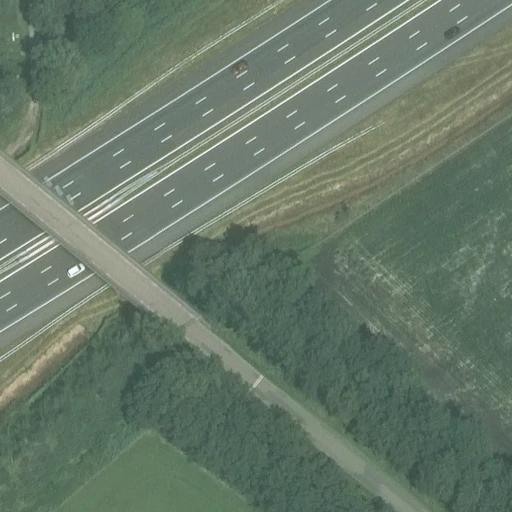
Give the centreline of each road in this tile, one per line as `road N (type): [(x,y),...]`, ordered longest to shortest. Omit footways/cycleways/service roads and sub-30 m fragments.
road 1 (motorway): [(0,307),(481,0)]
road 2 (unclassified): [(410,511),(0,171)]
road 3 (motorway): [(371,0),(0,233)]
road 4 (unclassified): [(0,170),(34,139),(38,0)]
